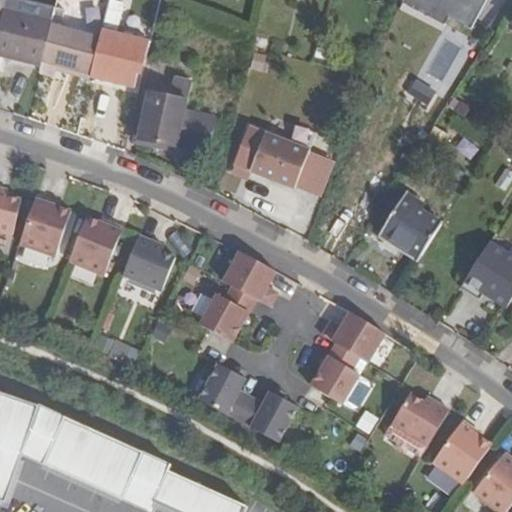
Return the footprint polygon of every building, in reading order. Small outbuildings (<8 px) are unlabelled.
[(0,54),(42,65),(43,59),(52,23),(52,22),(52,21),(11,11),(13,0),(6,0),(0,27),(0,54)] [(122,8),(108,4),(106,17),(119,20),(122,8)] [(115,36),(119,20),(106,17),(101,36),(94,64),(119,71),(117,83),(135,87),(143,57),(147,58),(150,43),(140,40),(115,36)] [(52,22),(52,23),(43,59),(92,73),(94,64),(101,36),(52,22)] [(150,43),(152,32),(143,29),(140,40),(150,43)] [(330,62),(333,53),(319,49),(315,57),(330,62)] [(187,111),(194,82),(178,78),(172,100),(151,94),(141,140),(179,148),(180,143),(187,111)] [(471,108),(461,102),(455,111),(465,117),(471,108)] [(187,111),(180,143),(211,150),(218,119),(187,111)] [(451,137),(434,126),(425,141),(442,151),(451,137)] [(308,153),(268,137),(254,171),(295,187),(308,153)] [(333,163),(308,153),(295,187),(320,197),(333,163)] [(511,181),(511,173),(507,170),(497,185),(506,191),(511,181)] [(0,230),(14,234),(23,199),(7,195),(9,189),(0,187),(0,230)] [(407,194),(382,231),(421,257),(442,224),(423,212),(427,207),(407,194)] [(38,195),(21,243),(57,256),(73,210),(52,203),(53,200),(38,195)] [(109,224),(89,215),(71,260),(106,274),(125,227),(110,221),(109,224)] [(418,263),(421,257),(382,231),(378,238),(418,263)] [(124,276),(163,292),(177,258),(162,252),(165,246),(140,236),(124,276)] [(506,309),(511,299),(511,251),(509,255),(491,243),(461,287),(480,300),(484,294),(506,309)] [(240,254),(225,282),(233,286),(257,299),(271,307),(279,293),(269,288),(276,275),(240,254)] [(201,325),(233,343),(257,299),(233,286),(225,299),(217,295),(201,325)] [(342,328),(332,322),(324,336),(338,344),(361,358),(369,363),(385,336),(350,315),(342,328)] [(361,358),(338,344),(312,386),(344,405),(362,376),(354,371),(361,358)] [(202,400),(240,421),(252,397),(240,391),(247,378),(245,377),(234,372),(221,365),(202,400)] [(245,377),(247,372),(237,366),(234,372),(245,377)] [(287,393),(276,388),(273,393),(284,399),(287,393)] [(252,397),(240,421),(280,443),(299,407),(284,399),(273,393),(271,391),(264,404),(252,397)] [(40,408),(0,393),(0,502),(6,505),(26,449),(49,460),(45,469),(124,503),(128,493),(170,511),(247,511),(249,509),(171,474),(173,468),(66,421),(65,424),(39,412),(40,408)] [(399,429),(434,453),(458,419),(437,403),(433,408),(420,399),(399,429)] [(370,411),(360,427),(375,436),(384,419),(370,411)] [(463,422),(433,463),(463,485),(492,447),(474,434),(475,431),(463,422)] [(511,457),(506,453),(474,493),(498,511),(506,511),(511,505),(511,457)]
